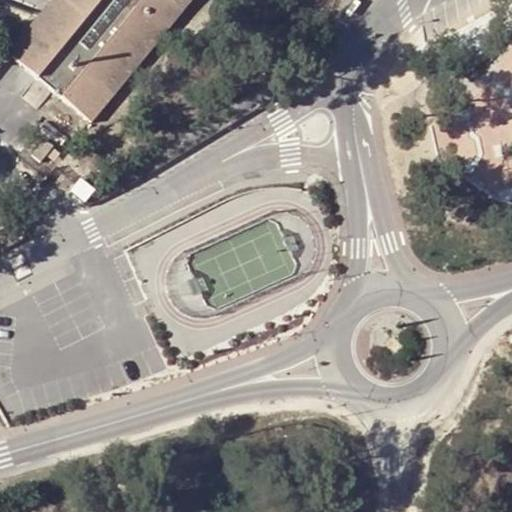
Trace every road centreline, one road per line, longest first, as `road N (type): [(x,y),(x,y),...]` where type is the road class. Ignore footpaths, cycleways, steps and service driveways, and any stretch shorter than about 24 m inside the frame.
road 1 (residential): [(225,159),(0,281)]
road 2 (unclassified): [(218,390),(0,455)]
road 3 (unclassified): [(407,288),(362,122),(340,99)]
road 4 (unclassified): [(348,161),(357,250),(345,304)]
road 5 (unclassified): [(218,390),(310,386),(352,393)]
road 6 (residential): [(340,99),(318,96),(225,159)]
road 7 (unclassified): [(331,333),(218,390)]
road 8 (unclassified): [(412,0),(360,53),(340,99)]
road 9 (residential): [(225,159),(289,153),(348,161)]
